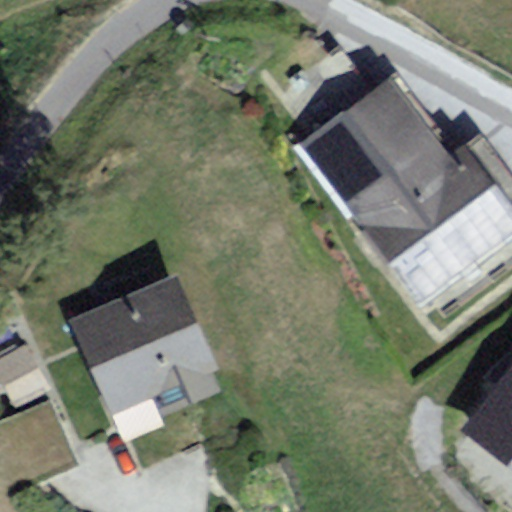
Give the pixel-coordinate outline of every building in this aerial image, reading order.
[(376,82),(288,147),(407,308),(511,230),(452,150),(435,162),(376,82)] [(157,275),(53,318),(96,422),(200,379),(157,275)] [(11,350),(0,355),(0,405),(3,411),(34,395),(11,350)] [(511,369),(467,431),(511,463),(511,369)] [(38,399),(0,416),(0,453),(18,492),(70,469),(38,399)]
